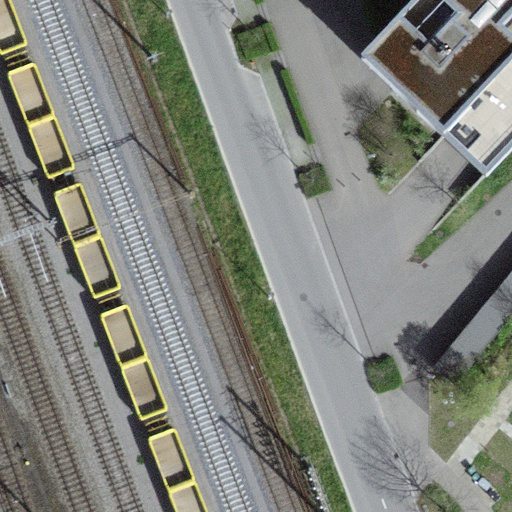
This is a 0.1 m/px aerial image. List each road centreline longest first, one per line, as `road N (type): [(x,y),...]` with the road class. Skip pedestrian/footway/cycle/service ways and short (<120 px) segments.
road 1 (tertiary): [(378,511),(194,0)]
road 2 (unknown): [(511,221),(338,401)]
